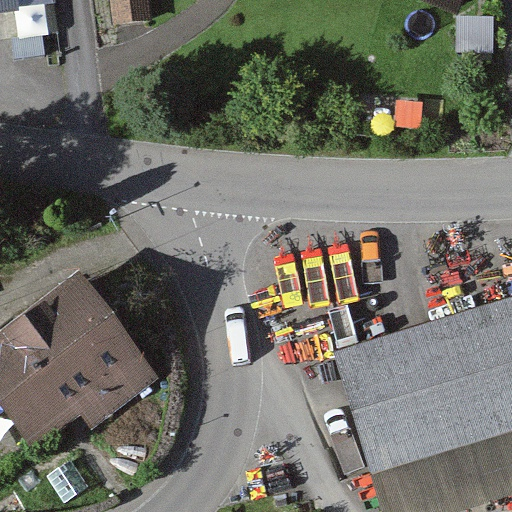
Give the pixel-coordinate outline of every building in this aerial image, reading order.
[(0,0),(0,16),(60,9),(58,0),(0,0)] [(157,23),(153,0),(111,0),(116,29),(157,23)] [(460,0),(418,0),(456,13),(460,0)] [(164,388),(87,283),(0,346),(0,410),(31,454),(71,425),(80,419),(94,438),(164,388)] [(511,308),(344,360),(390,511),(476,511),(511,501),(511,308)]
